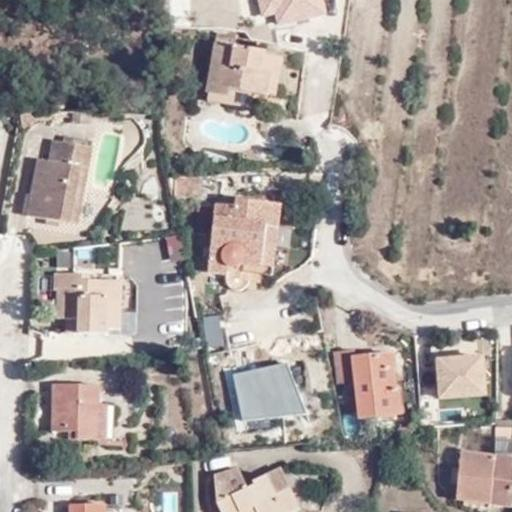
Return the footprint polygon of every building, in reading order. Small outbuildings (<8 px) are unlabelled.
[(270,0),(269,18),(296,21),(298,0),(270,0)] [(262,79),(264,59),(233,53),(235,42),(216,40),(209,93),(255,101),(276,104),(279,83),(262,79)] [(282,62),(264,59),(262,79),(279,83),(282,62)] [(251,116),(255,101),(209,93),(206,109),(216,110),(251,116)] [(38,160),(27,216),(80,226),(94,149),(52,141),(48,162),(38,160)] [(202,188),(177,190),(179,206),(203,204),(202,188)] [(265,260),(270,211),(238,208),(237,214),(217,213),(210,276),(228,279),(227,291),(231,293),(236,293),(243,292),(245,289),(249,282),(243,280),(246,259),(265,260)] [(163,237),(165,257),(182,256),(180,236),(163,237)] [(90,268),(52,269),(52,284),(57,284),(57,312),(68,313),(68,326),(121,327),(121,275),(90,273),(90,268)] [(355,355),(338,357),(340,388),(358,387),(363,424),(403,419),(393,358),(357,362),(355,355)] [(483,358),(436,361),(440,405),(487,402),(483,358)] [(95,437),(95,407),(94,383),(52,382),(50,437),(95,437)] [(291,387),(269,389),(275,419),(295,417),(291,387)] [(109,407),(95,407),(95,437),(109,436),(109,407)] [(511,437),(499,436),(495,464),(495,466),(511,467),(511,437)] [(495,464),(461,461),(457,507),(489,510),(495,466),(495,464)] [(511,511),(511,467),(495,466),(489,510),(504,511),(511,511)] [(285,511),(295,507),(290,498),(276,470),(247,484),(248,487),(241,490),(240,487),(233,472),(208,478),(212,504),(215,511),(285,511)] [(290,498),(295,507),(313,511),(314,511),(317,500),(297,495),(290,498)] [(98,511),(98,501),(66,501),(66,511),(98,511)]
